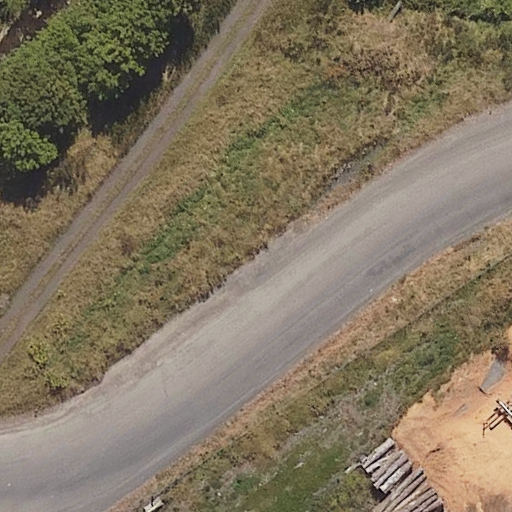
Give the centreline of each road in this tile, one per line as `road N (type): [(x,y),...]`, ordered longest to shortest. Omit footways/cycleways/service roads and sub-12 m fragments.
road 1 (unclassified): [(511,167),(442,198),(100,441),(0,466)]
road 2 (track): [(0,331),(255,0)]
